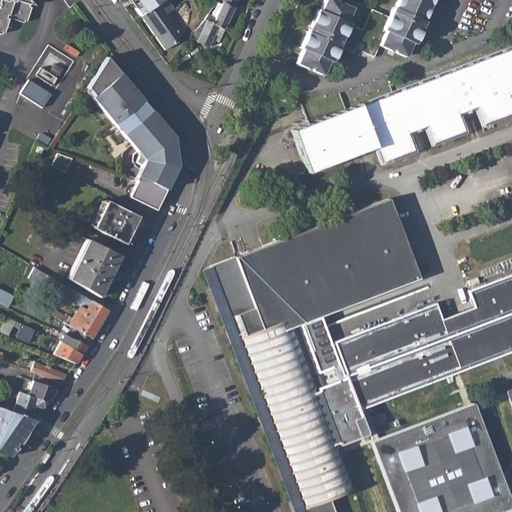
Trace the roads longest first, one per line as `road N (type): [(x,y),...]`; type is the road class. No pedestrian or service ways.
road 1 (residential): [(0,500),(121,326),(220,116)]
road 2 (residential): [(220,116),(179,92),(102,0)]
road 3 (residential): [(220,116),(272,0)]
